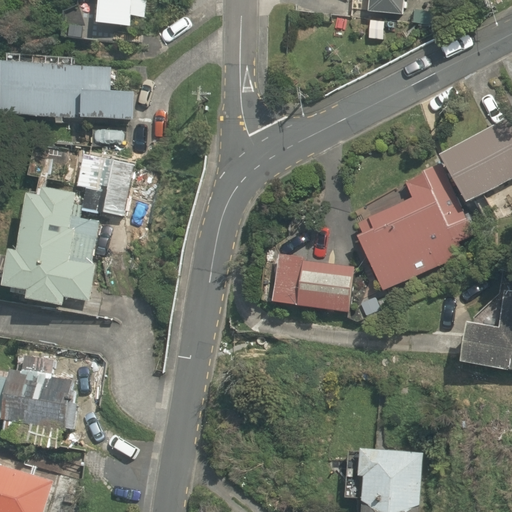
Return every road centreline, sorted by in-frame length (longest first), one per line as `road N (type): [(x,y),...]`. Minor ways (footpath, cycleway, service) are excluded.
road 1 (residential): [(268,159),(239,184),(218,234),(173,511)]
road 2 (residential): [(511,35),(268,159)]
road 3 (unknown): [(0,314),(110,339),(142,393),(190,408)]
road 4 (residential): [(241,0),(240,83),(268,159)]
